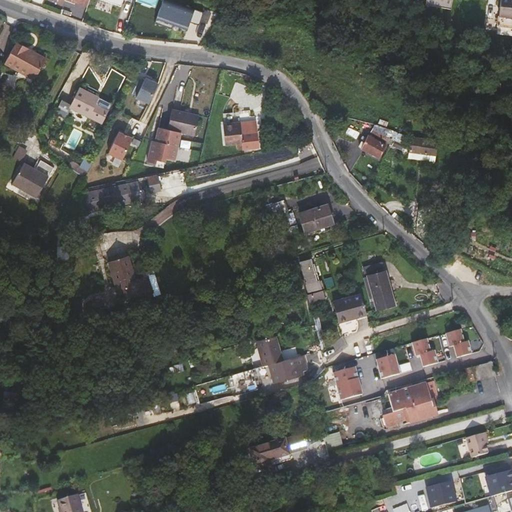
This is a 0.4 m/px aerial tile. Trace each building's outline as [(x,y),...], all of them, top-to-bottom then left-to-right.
[(168,0),(162,0),(155,23),(171,29),(173,25),(187,30),(190,22),(199,25),(203,12),(168,0)] [(511,0),(501,0),(500,13),(511,14),(511,0)] [(511,14),(500,13),(499,24),(511,25),(511,14)] [(37,54),(16,42),(15,44),(36,56),(37,54)] [(34,80),(46,59),(37,54),(36,56),(15,44),(4,63),(34,80)] [(136,98),(148,104),(157,84),(145,78),(136,98)] [(0,100),(1,101),(9,88),(0,82),(0,83),(0,100)] [(96,104),(92,102),(96,96),(79,87),(70,105),(62,100),(56,112),(70,119),(74,110),(102,124),(109,110),(96,104)] [(195,136),(199,115),(172,110),(167,129),(158,128),(155,141),(152,141),(147,162),(155,164),(156,160),(164,162),(165,158),(174,160),(181,133),(195,136)] [(259,148),(256,125),(252,126),(251,122),(240,123),(224,124),(226,144),(242,143),(243,143),(244,150),(259,148)] [(373,127),(374,128),(390,137),(393,132),(375,123),(374,125),(373,127)] [(374,128),(371,132),(387,141),(390,137),(374,128)] [(392,145),(402,149),(408,136),(398,132),(397,133),(394,131),(393,132),(390,137),(395,139),(392,145)] [(121,160),(132,139),(119,132),(108,154),(121,160)] [(369,136),(362,149),(379,158),(386,145),(369,136)] [(411,137),(409,152),(437,156),(438,140),(411,137)] [(14,158),(21,162),(28,151),(21,146),(14,158)] [(36,198),(54,168),(40,160),(35,169),(24,163),(12,184),(36,198)] [(79,174),(82,169),(72,161),(68,167),(79,174)] [(84,178),(87,172),(82,169),(79,174),(84,178)] [(147,192),(157,190),(154,176),(144,178),(147,192)] [(139,202),(135,183),(83,195),(87,213),(104,209),(103,204),(111,202),(113,208),(139,202)] [(285,236),(299,232),(293,212),(289,213),(284,200),(266,206),(270,218),(278,216),(285,236)] [(333,223),(327,205),(299,214),(305,232),(333,223)] [(136,280),(128,257),(108,262),(120,300),(139,294),(140,296),(153,292),(148,276),(136,280)] [(321,289),(317,272),(314,273),(310,259),(299,262),(308,292),(321,289)] [(366,277),(384,272),(382,262),(363,267),(366,277)] [(388,284),(384,272),(366,277),(364,277),(371,304),(376,303),(377,308),(377,309),(394,305),(390,293),(385,294),(383,285),(388,284)] [(327,274),(324,275),(328,289),(335,287),(331,273),(327,274)] [(308,304),(324,299),(321,291),(306,295),(308,304)] [(366,315),(361,293),(332,302),(338,323),(366,315)] [(460,330),(446,334),(449,347),(452,347),(454,346),(457,358),(471,354),(468,342),(464,343),(460,330)] [(283,361),(276,337),(256,342),(264,366),(269,364),(283,361)] [(427,340),(412,344),(416,357),(419,356),(420,356),(423,368),(438,363),(434,351),(430,352),(427,340)] [(299,371),(307,369),(303,355),(283,361),(269,364),(274,382),(300,376),(299,371)] [(395,356),(376,361),(380,373),(382,380),(400,375),(395,356)] [(474,367),(477,381),(497,377),(493,363),(474,367)] [(355,367),(333,373),(341,400),(363,394),(361,388),(357,374),(355,367)] [(238,395),(258,389),(252,369),(232,375),(238,395)] [(378,418),(382,430),(394,427),(393,425),(402,423),(402,426),(436,416),(432,401),(438,399),(432,381),(385,395),(391,414),(378,418)] [(340,433),(325,437),(330,456),(345,452),(340,433)] [(487,454),(483,440),(486,439),(485,433),(465,439),(472,458),(487,454)] [(285,441),(285,439),(250,449),(255,469),(267,465),(265,460),(269,459),(279,457),(280,462),(309,453),(304,436),(285,441)] [(511,472),(487,479),(492,497),(511,491),(511,472)] [(449,485),(426,492),(429,501),(438,498),(441,505),(456,501),(453,493),(440,497),(440,495),(451,492),(449,485)] [(429,501),(426,492),(417,495),(423,511),(432,508),(429,501)] [(82,511),(77,495),(57,500),(60,511),(82,511)] [(395,511),(410,511),(406,503),(394,509),(395,511)]
